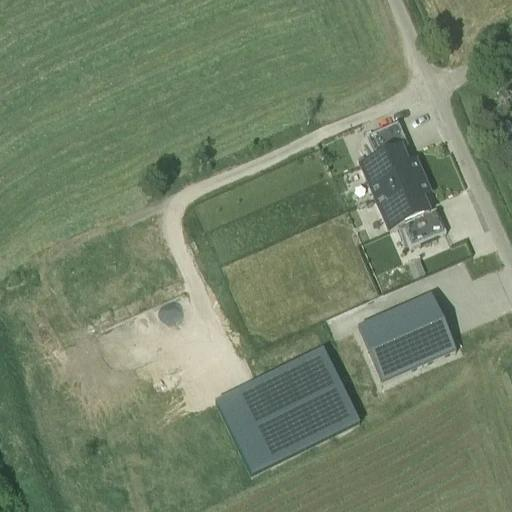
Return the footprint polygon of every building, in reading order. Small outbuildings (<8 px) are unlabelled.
[(396,146),(357,163),(372,200),(373,200),(374,202),(412,186),(411,183),(411,182),(396,146)] [(411,182),(411,183),(412,186),(426,219),(437,248),(450,242),(462,272),(481,264),(469,235),(467,235),(440,170),(411,182)] [(412,186),(374,202),(373,200),(372,200),(332,216),(342,238),(345,237),(351,252),(426,219),(412,186)] [(255,194),(190,227),(209,264),(217,280),(220,277),(241,320),(305,290),(297,275),(283,247),(255,194)] [(351,252),(297,275),(305,290),(241,320),(260,358),(271,382),(410,321),(411,321),(445,307),(435,283),(462,272),(450,242),(437,248),(426,219),(351,252)] [(185,275),(162,230),(139,241),(164,286),(185,275)] [(271,382),(270,382),(215,409),(250,481),(391,412),(390,411),(405,404),(404,403),(411,400),(506,352),(507,352),(490,318),(424,351),(411,321),(410,321),(271,382)] [(511,363),(506,352),(411,400),(430,438),(474,415),(465,398),(511,374),(511,363)]
